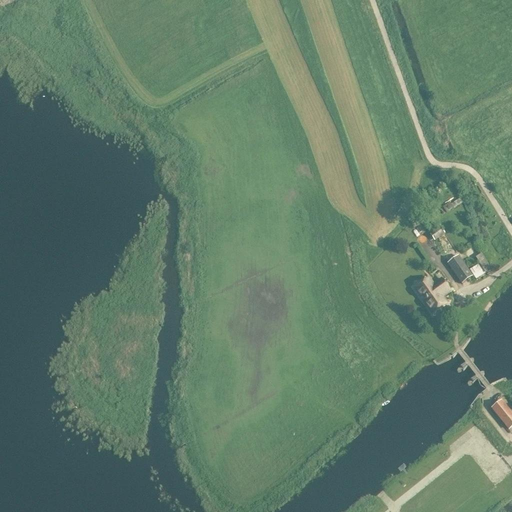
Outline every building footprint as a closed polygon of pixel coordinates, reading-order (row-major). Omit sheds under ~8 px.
[(440,227),(430,234),(434,241),(445,233),(440,227)] [(479,263),(485,273),(491,269),(481,254),(475,258),(479,263)] [(457,277),(468,269),(458,255),(447,263),(457,277)] [(473,267),(480,277),(485,273),(479,263),(473,267)] [(469,269),(476,279),(480,277),(473,267),(469,269)] [(473,276),(468,269),(457,277),(461,284),(473,276)] [(423,301),(446,285),(442,278),(434,284),(429,277),(414,288),(423,301)] [(446,285),(423,301),(432,314),(447,303),(443,297),(451,291),(446,285)] [(508,429),(511,425),(511,413),(502,401),(492,409),(508,429)]
